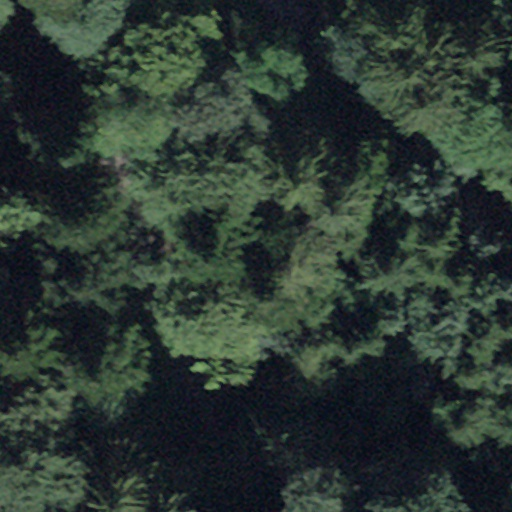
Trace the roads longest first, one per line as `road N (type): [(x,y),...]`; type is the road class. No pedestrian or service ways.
road 1 (track): [(255,511),(220,444),(96,120),(17,0)]
road 2 (track): [(511,226),(444,173),(284,0)]
